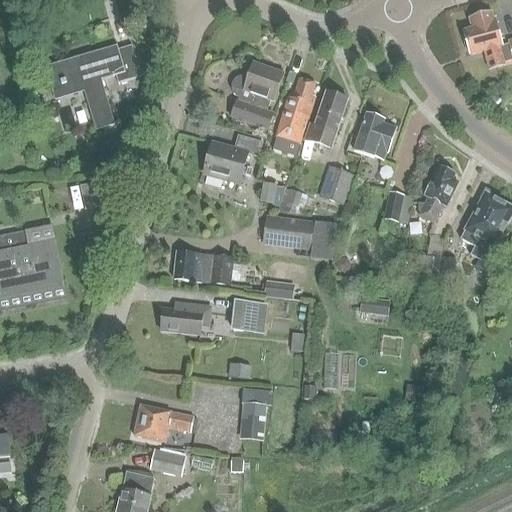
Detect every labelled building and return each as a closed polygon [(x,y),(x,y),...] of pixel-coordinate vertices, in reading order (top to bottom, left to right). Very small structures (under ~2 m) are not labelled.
[(472,31),(464,33),(470,57),(484,53),(489,71),(511,64),(511,55),(509,45),(502,48),(495,25),(492,14),(469,20),(472,31)] [(117,50),(46,70),(53,94),(85,84),(99,133),(116,128),(103,83),(117,79),(119,87),(142,80),(133,49),(118,53),(117,50)] [(248,81),(246,81),(244,80),(242,80),(240,80),(237,81),(235,82),(233,84),(232,85),(231,87),(231,88),(231,89),(231,90),(231,92),(231,94),(231,95),(232,96),(233,99),(235,100),(237,101),(241,102),(239,106),(236,105),(230,121),(267,134),(273,117),(262,114),(266,102),(273,105),(282,77),(253,67),(248,81)] [(314,88),(299,83),(293,102),(288,100),(274,139),(299,148),(315,100),(311,99),(314,88)] [(310,129),(306,142),(332,151),(347,103),(326,96),(315,130),(310,129)] [(500,102),(493,96),(490,100),(497,106),(500,102)] [(369,120),(366,119),(354,155),(372,161),(375,152),(387,156),(395,133),(381,128),(382,125),(378,123),(379,119),(371,116),(369,120)] [(262,148),(237,141),(234,154),(213,148),(205,176),(208,177),(206,186),(221,190),(223,182),(240,186),(247,161),(258,164),(262,148)] [(352,179),(328,171),(318,199),(342,207),(352,179)] [(442,175),(438,173),(431,187),(425,188),(422,196),(425,203),(424,205),(418,205),(418,213),(420,214),(417,220),(431,227),(440,208),(446,211),(456,188),(452,186),(454,181),(448,178),(450,174),(443,171),(442,175)] [(75,212),(79,229),(117,220),(107,181),(80,187),(86,210),(75,212)] [(276,192),(262,190),(259,207),(273,209),(276,192)] [(303,195),(290,191),(286,203),(299,207),(303,195)] [(400,199),(386,196),(381,224),(394,226),(400,199)] [(511,214),(511,212),(484,198),(460,243),(475,251),(470,260),(490,271),(500,254),(493,251),(511,214)] [(266,220),(262,244),(311,251),(315,226),(266,220)] [(26,234),(0,238),(0,301),(61,290),(52,242),(28,247),(26,234)] [(175,256),(172,284),(229,289),(231,262),(175,256)] [(441,260),(415,257),(412,282),(438,285),(441,260)] [(347,262),(342,260),(337,263),(335,268),(338,273),(343,275),(348,272),(350,267),(347,262)] [(452,264),(441,263),(439,285),(450,286),(452,264)] [(264,298),(292,302),(294,289),(266,285),(264,298)] [(376,317),(388,319),(390,303),(378,302),(376,317)] [(268,306),(235,303),(231,333),(264,337),(268,306)] [(210,311),(174,307),(173,314),(162,313),(160,335),(199,339),(200,329),(208,330),(210,311)] [(304,336),(292,335),(290,354),(303,355),(304,336)] [(252,368),(229,365),(227,379),(250,382),(252,368)] [(431,389),(407,387),(405,402),(429,405),(431,389)] [(304,401),(313,402),(315,389),(305,388),(304,401)] [(273,394),(243,391),(241,406),(243,406),(240,442),(264,445),(267,408),(272,409),(273,394)] [(193,421),(141,409),(134,439),(164,446),(168,430),(189,435),(193,421)] [(0,475),(10,474),(6,441),(0,441),(0,475)] [(187,459),(153,451),(149,472),(182,480),(187,459)] [(244,462),(230,462),(230,475),(244,475),(244,462)] [(146,511),(153,482),(125,475),(116,511),(146,511)]
